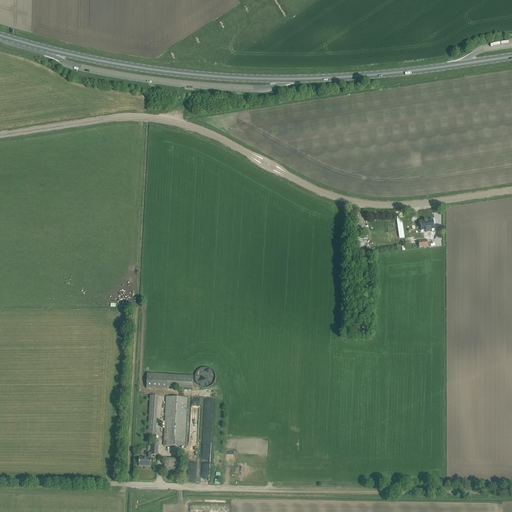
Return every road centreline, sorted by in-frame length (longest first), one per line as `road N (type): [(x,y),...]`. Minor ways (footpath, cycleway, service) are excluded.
road 1 (unclassified): [(0,135),(145,117),(208,133),(314,189),(355,201),(404,205),(511,190)]
road 2 (primary): [(0,35),(103,61),(237,77),(348,76),(511,56)]
road 3 (track): [(451,480),(451,489),(127,484)]
road 4 (unclassified): [(127,484),(0,481)]
